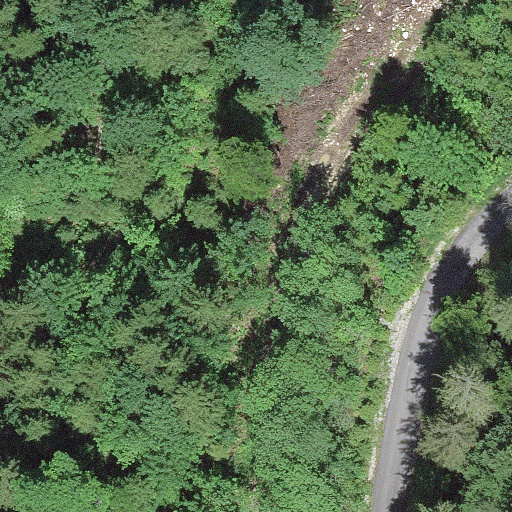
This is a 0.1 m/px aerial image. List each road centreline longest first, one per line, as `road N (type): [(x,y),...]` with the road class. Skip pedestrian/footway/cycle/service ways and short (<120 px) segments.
road 1 (track): [(464,0),(317,198),(296,257),(259,511)]
road 2 (track): [(371,511),(404,354),(465,229),(511,188)]
